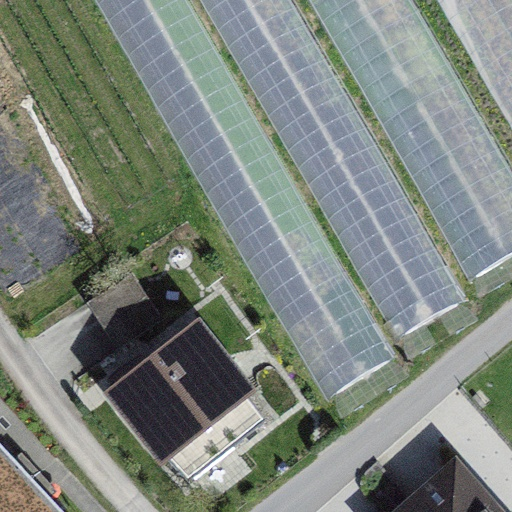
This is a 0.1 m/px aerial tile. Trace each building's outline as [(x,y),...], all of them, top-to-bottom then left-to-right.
[(208,0),(391,334),(460,296),(297,0),(208,0)] [(316,0),(470,272),(511,248),(511,167),(417,0),(316,0)] [(511,0),(449,0),(511,116),(511,0)] [(131,273),(86,303),(117,349),(162,320),(131,273)] [(269,420),(198,332),(118,395),(189,483),(269,420)] [(0,445),(0,508),(31,479),(0,445)] [(487,511),(455,475),(417,507),(415,505),(406,511),(487,511)] [(61,511),(31,479),(0,508),(0,511),(61,511)]
